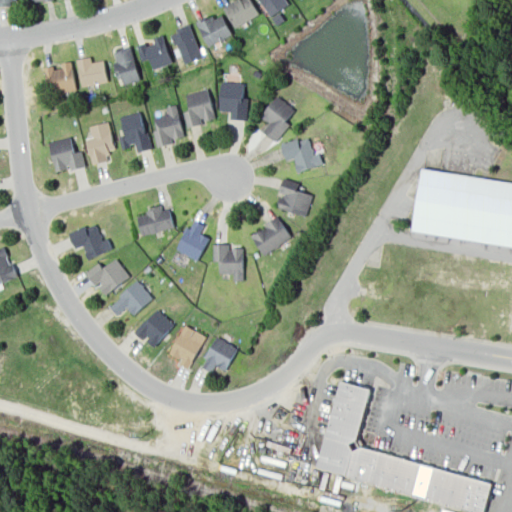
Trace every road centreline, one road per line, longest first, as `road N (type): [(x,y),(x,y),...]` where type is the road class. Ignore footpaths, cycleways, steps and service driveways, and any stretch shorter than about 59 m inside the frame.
road 1 (residential): [(8,38),(28,212),(62,292),(98,341),(141,381),(198,402),(258,391),(302,353)]
road 2 (residential): [(302,353),(319,335),(346,331),(511,356)]
road 3 (residential): [(28,212),(179,170),(228,175)]
road 4 (residential): [(0,38),(47,34),(163,0)]
